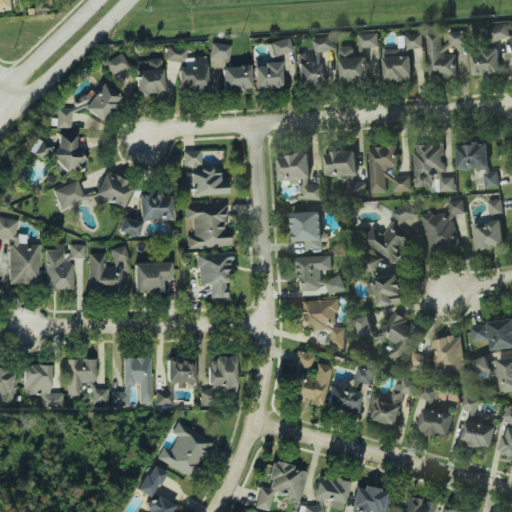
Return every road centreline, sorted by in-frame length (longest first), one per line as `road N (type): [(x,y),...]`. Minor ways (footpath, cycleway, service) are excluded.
road 1 (residential): [(253,125),(264,366),(251,423),(207,511)]
road 2 (residential): [(143,140),(175,129),(511,108)]
road 3 (residential): [(251,423),(511,493)]
road 4 (residential): [(266,325),(27,330)]
road 5 (tertiary): [(16,103),(97,39),(128,0)]
road 6 (tertiary): [(89,0),(16,103)]
